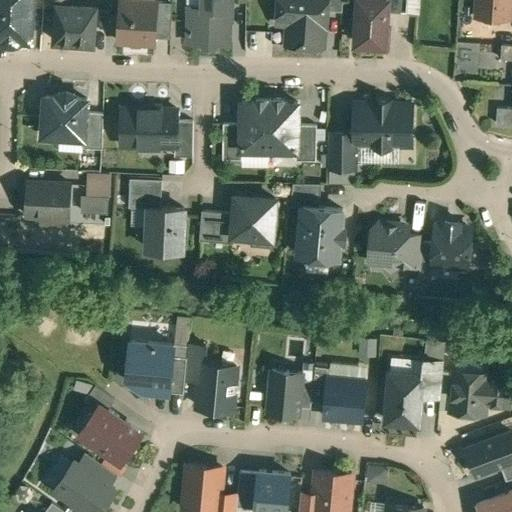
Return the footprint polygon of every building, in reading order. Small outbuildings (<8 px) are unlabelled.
[(0,0),(0,34),(7,35),(8,33),(16,33),(16,35),(32,37),(34,0),(0,0)] [(158,0),(157,0),(122,0),(120,39),(156,42),(156,36),(158,0)] [(174,1),(158,0),(156,36),(172,37),(174,1)] [(204,0),(204,5),(195,5),(195,17),(189,17),(189,41),(204,42),(204,44),(207,46),(214,46),(216,44),(216,42),(231,42),(232,20),(233,20),(233,0),(204,0)] [(279,0),(278,21),(289,22),(288,42),(325,45),(326,24),(328,25),(329,9),(329,0),(279,0)] [(344,0),(329,0),(329,9),(344,10),(344,0)] [(360,0),(360,11),(359,11),(357,27),(358,27),(357,42),(372,43),(371,45),(386,46),(388,10),(389,0),(360,0)] [(403,0),(389,0),(388,10),(403,11),(403,0)] [(511,0),(479,0),(478,15),(510,17),(511,0)] [(70,3),(58,2),(58,3),(56,38),(95,41),(98,5),(70,3)] [(511,43),(503,43),(502,58),(511,58),(511,43)] [(89,97),(46,94),(44,129),(60,130),(60,135),(85,136),(86,136),(88,110),(89,97)] [(214,116),(234,117),(235,97),(214,97),(214,116)] [(272,97),(257,97),(257,100),(243,100),(243,121),(242,147),(243,147),(270,147),(272,97)] [(299,101),(286,100),(286,97),(272,97),(270,147),(297,148),(299,148),(299,122),(299,101)] [(378,102),(357,102),(356,131),(356,141),(357,142),(375,142),(375,144),(393,145),(393,142),(412,143),(413,103),(392,102),(392,100),(378,99),(378,102)] [(178,107),(124,106),(124,122),(120,125),(120,136),(124,140),(124,144),(176,145),(177,145),(178,118),(178,107)] [(511,106),(499,106),(498,123),(511,123),(511,106)] [(105,111),(88,110),(86,136),(85,136),(85,146),(103,147),(105,111)] [(195,119),(178,118),(177,145),(176,145),(176,154),(194,154),(195,119)] [(243,121),(225,121),(224,157),(243,157),(243,147),(242,147),(243,121)] [(318,123),(299,122),(299,148),(297,148),(297,158),(317,159),(318,123)] [(356,131),(332,131),(332,132),(330,132),(330,165),(357,165),(357,142),(356,141),(356,131)] [(111,172),(88,171),(86,194),(109,195),(110,195),(111,172)] [(164,177),(132,176),(130,205),(150,206),(150,205),(162,205),(164,177)] [(72,181),(30,179),(28,213),(42,214),(42,221),(68,222),(68,215),(70,215),(72,181)] [(323,183),(294,180),(292,204),(304,205),(304,204),(321,205),(323,183)] [(277,197),(237,193),(236,211),(234,233),(235,233),(255,235),(254,241),(272,243),(273,237),(274,237),(277,197)] [(86,194),(82,194),(81,209),(108,210),(109,195),(86,194)] [(321,205),(304,204),(304,205),(300,251),(306,252),(306,258),(333,260),(333,255),(340,255),(344,207),(321,205)] [(162,205),(150,205),(150,206),(149,246),(184,248),(186,206),(162,205)] [(236,211),(203,208),(201,238),(235,241),(235,233),(234,233),(236,211)] [(462,220),(446,219),(445,223),(437,222),(435,241),(433,265),(434,265),(453,267),(453,264),(469,266),(471,251),(477,246),(472,239),(473,226),(461,225),(462,220)] [(394,221),(381,220),(373,227),(370,260),(386,262),(393,270),(402,263),(406,264),(409,233),(410,233),(410,225),(395,223),(394,221)] [(410,233),(409,233),(406,264),(421,265),(423,240),(424,234),(410,233)] [(435,241),(423,240),(421,265),(420,276),(433,277),(434,265),(433,265),(435,241)] [(175,342),(132,338),(128,376),(145,388),(171,390),(174,354),(175,342)] [(207,343),(190,342),(188,356),(186,377),(201,379),(203,361),(206,361),(207,343)] [(188,356),(174,354),(171,390),(185,391),(186,377),(188,356)] [(445,359),(424,357),(423,373),(424,373),(422,393),(442,395),(445,359)] [(206,361),(203,361),(201,379),(199,405),(234,408),(238,364),(206,361)] [(331,365),(316,364),(315,378),(313,400),(327,401),(329,375),(330,375),(331,365)] [(304,371),(274,368),(270,409),(300,412),(300,405),(303,377),(304,371)] [(488,371),(456,368),(453,408),(485,411),(486,398),(492,399),(492,401),(511,403),(511,389),(511,376),(488,375),(488,371)] [(423,373),(392,370),(388,418),(393,419),(395,421),(398,422),(401,423),(405,424),(409,423),(412,422),(414,421),(419,421),(422,393),(424,373),(423,373)] [(330,375),(329,375),(327,401),(326,415),(363,418),(367,378),(330,375)] [(315,378),(303,377),(300,405),(312,406),(313,400),(315,378)] [(116,397),(97,384),(86,399),(99,408),(103,403),(109,407),(116,397)] [(109,407),(103,403),(99,408),(82,432),(122,460),(141,433),(140,429),(109,407)] [(511,429),(468,446),(478,473),(502,464),(511,459),(511,429)] [(118,472),(89,451),(81,462),(110,483),(118,472)] [(81,462),(76,459),(56,487),(91,511),(100,498),(106,502),(117,487),(110,483),(81,462)] [(511,459),(502,464),(508,478),(511,476),(511,459)] [(367,461),(365,476),(385,478),(387,463),(367,461)] [(224,465),(190,462),(186,508),(214,511),(219,511),(221,490),(224,465)] [(349,511),(353,471),(318,468),(316,492),(314,510),(321,511),(336,511),(349,511)] [(260,471),(241,469),(239,492),(238,505),(256,507),(260,471)] [(287,511),(292,472),(260,469),(260,471),(256,507),(256,511),(268,511),(287,511)] [(511,511),(511,489),(478,502),(481,511),(511,511)] [(239,492),(221,490),(219,511),(214,511),(236,511),(238,505),(239,492)] [(316,492),(302,490),(300,511),(321,511),(314,510),(316,492)] [(70,511),(54,500),(44,511),(70,511)] [(424,511),(425,506),(390,503),(389,511),(424,511)]
